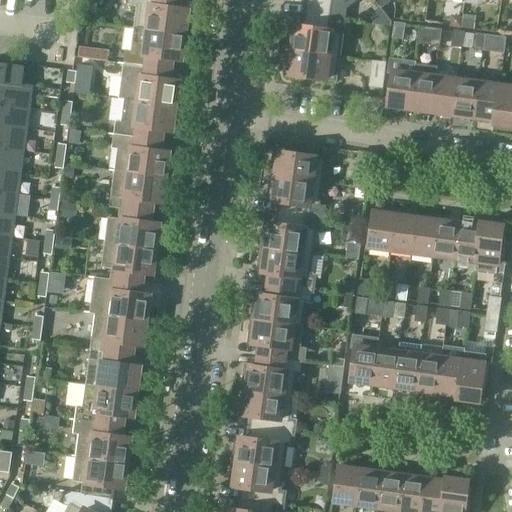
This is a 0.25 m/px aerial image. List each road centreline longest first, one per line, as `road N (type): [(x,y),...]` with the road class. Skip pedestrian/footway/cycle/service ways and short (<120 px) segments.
road 1 (tertiary): [(175,511),(227,119)]
road 2 (residential): [(511,158),(227,119)]
road 3 (tertiary): [(227,119),(245,0)]
